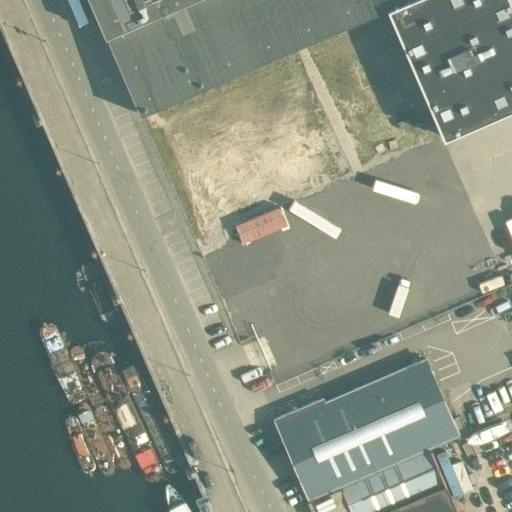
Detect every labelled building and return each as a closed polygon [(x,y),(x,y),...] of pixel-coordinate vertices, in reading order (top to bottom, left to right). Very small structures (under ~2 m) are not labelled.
[(90,0),(97,17),(105,35),(139,113),(386,6),(400,0),(90,0)] [(400,0),(386,6),(442,137),(511,106),(511,4),(510,0),(400,0)] [(79,264),(111,338),(126,331),(94,258),(79,264)] [(112,360),(168,493),(192,483),(136,350),(112,360)] [(321,398),(274,418),(308,497),(457,433),(425,358),(323,401),(321,398)] [(308,501),(312,511),(456,511),(430,449),(308,501)] [(163,511),(202,511),(196,497),(163,511)]
